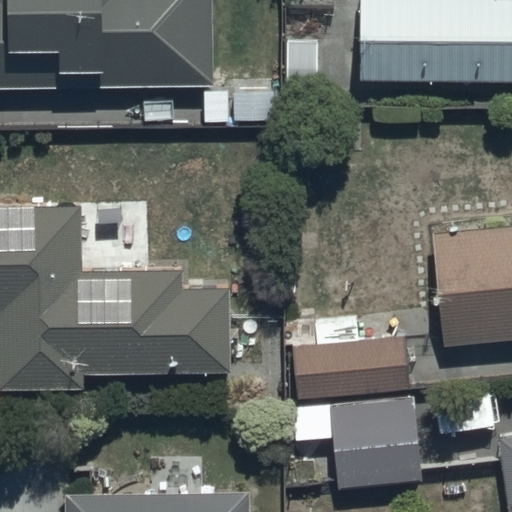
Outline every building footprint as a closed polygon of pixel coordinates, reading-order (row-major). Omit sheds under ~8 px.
[(0,0),(0,72),(211,70),(209,0),(0,0)] [(511,0),(356,0),(357,74),(511,73),(511,0)] [(0,371),(79,371),(79,356),(228,355),(228,273),(178,273),(178,255),(77,255),(77,189),(0,189),(0,371)] [(511,208),(426,217),(437,331),(511,323),(511,208)] [(293,387),(403,376),(398,321),(288,331),(293,387)] [(403,376),(293,387),(294,393),(286,393),(289,428),(329,424),(333,473),(417,465),(409,382),(404,383),(403,376)] [(511,511),(511,422),(493,424),(504,511),(511,511)] [(245,511),(245,475),(62,478),(62,511),(245,511)]
